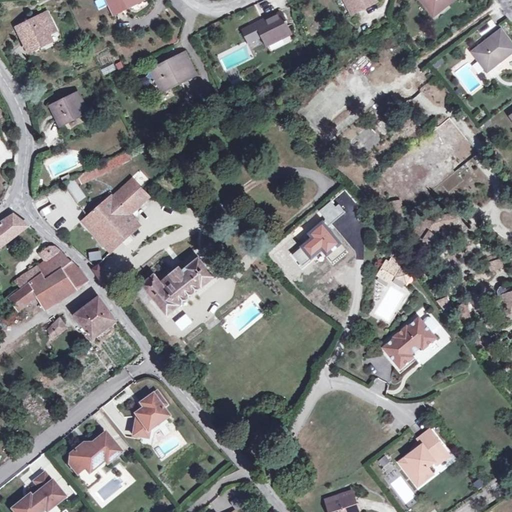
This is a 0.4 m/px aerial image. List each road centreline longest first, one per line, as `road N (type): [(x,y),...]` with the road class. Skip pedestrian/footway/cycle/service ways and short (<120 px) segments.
road 1 (residential): [(319,382),(350,327),(360,255),(350,207),(327,175),(276,170),(169,239)]
road 2 (residential): [(152,358),(21,201)]
road 3 (residential): [(152,358),(0,473)]
road 4 (residential): [(247,470),(152,358)]
road 5 (residential): [(21,201),(23,123),(0,74)]
